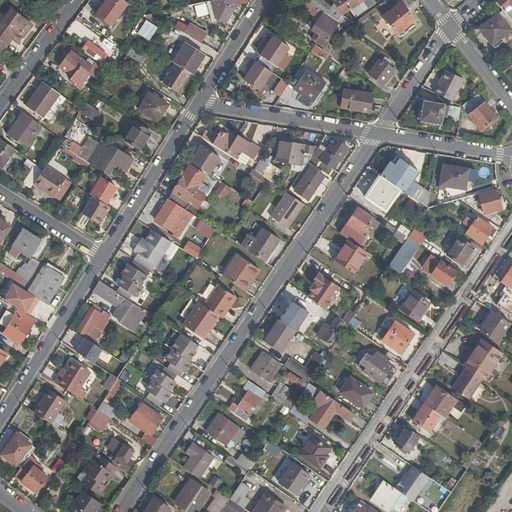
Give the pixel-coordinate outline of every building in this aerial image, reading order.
[(111,0),(107,0),(96,15),(112,26),(124,9),(111,0)] [(237,6),(234,0),(215,0),(212,1),(217,21),(228,20),(237,6)] [(314,17),(320,9),(306,0),(301,8),(314,17)] [(321,0),(306,0),(320,9),(324,12),(337,21),(341,16),(331,9),(332,8),(321,0)] [(355,0),(334,0),(343,14),(358,4),(355,0)] [(511,0),(499,0),(497,3),(504,12),(511,21),(511,0)] [(210,15),(212,22),(217,21),(212,1),(207,2),(210,15)] [(193,5),(196,18),(210,15),(207,2),(193,5)] [(401,3),(384,17),(398,34),(415,21),(401,3)] [(0,25),(0,43),(2,45),(6,48),(12,39),(18,43),(31,25),(12,10),(0,25)] [(328,40),(340,23),(337,21),(324,12),(311,31),(319,36),(315,42),(325,49),(330,41),(328,40)] [(494,45),(511,30),(511,21),(504,12),(481,30),(494,45)] [(340,23),(347,28),(350,22),(341,16),(337,21),(340,23)] [(155,25),(142,18),(133,31),(148,40),(152,34),(150,33),(155,25)] [(110,53),(115,43),(74,21),(69,30),(86,40),(80,49),(102,61),(108,51),(110,53)] [(223,45),(187,24),(183,30),(218,52),(223,45)] [(354,38),(346,32),(329,55),(331,56),(339,62),(354,38)] [(274,36),(270,34),(262,46),(266,49),(274,36)] [(266,49),(261,56),(277,67),(290,47),(274,36),(266,49)] [(185,44),(173,63),(193,74),(204,56),(185,44)] [(261,46),(256,53),(261,56),(266,49),(262,46),(261,46)] [(327,61),(331,56),(329,55),(316,46),(312,51),(327,61)] [(144,57),(131,49),(123,61),(136,69),(144,57)] [(71,53),(60,67),(73,77),(71,80),(81,87),(90,74),(96,78),(101,71),(93,65),(91,68),(71,53)] [(260,91),(273,73),(252,59),(247,66),(250,68),(252,70),(249,74),(244,81),(260,91)] [(379,59),(368,75),(383,85),(394,69),(379,59)] [(178,93),(190,74),(173,64),(170,68),(173,70),(164,84),(178,93)] [(60,67),(57,71),(71,80),(73,77),(60,67)] [(308,71),(295,89),(314,102),(327,84),(308,71)] [(445,71),(434,93),(452,102),(463,80),(445,71)] [(284,81),(277,91),(282,95),(289,85),(284,81)] [(43,118),(60,95),(43,83),(26,106),(43,118)] [(345,90),(341,108),(369,113),(373,95),(345,90)] [(149,94),(138,111),(157,123),(168,105),(149,94)] [(496,117),(478,94),(461,107),(480,130),(496,117)] [(424,102),(421,122),(441,125),(444,105),(424,102)] [(96,124),(102,114),(88,105),(82,114),(96,124)] [(26,149),(42,128),(25,115),(9,137),(26,149)] [(136,124),(125,141),(141,151),(152,133),(136,124)] [(208,130),(203,137),(238,159),(243,152),(251,158),(259,147),(253,142),(252,143),(240,134),(238,136),(231,131),(228,134),(223,130),(218,137),(208,130)] [(0,166),(2,168),(15,151),(0,140),(0,139),(0,166)] [(67,140),(62,147),(75,156),(78,157),(83,150),(67,140)] [(276,160),(305,166),(306,165),(308,162),(319,146),(314,145),(314,147),(279,142),(276,160)] [(328,149),(321,160),(330,167),(335,159),(339,162),(348,149),(339,143),(335,149),(331,146),(328,149)] [(328,149),(321,144),(319,146),(308,162),(316,167),(321,160),(328,149)] [(100,145),(89,164),(109,177),(116,167),(126,173),(134,160),(112,147),(109,151),(100,145)] [(192,162),(210,174),(221,157),(202,146),(198,152),(200,154),(198,157),(196,156),(192,162)] [(246,165),(251,158),(243,152),(238,159),(246,165)] [(73,160),(86,168),(89,164),(78,157),(75,156),(73,160)] [(271,181),(279,167),(263,157),(254,170),(268,179),(271,181)] [(394,165),(388,174),(408,187),(419,171),(399,158),(394,165)] [(24,183),(31,188),(33,184),(42,170),(28,160),(24,164),(33,170),(24,183)] [(388,174),(394,165),(391,162),(385,172),(388,174)] [(191,165),(169,199),(185,209),(186,209),(190,203),(189,202),(196,191),(202,183),(207,176),(191,165)] [(323,177),(306,165),(305,166),(292,185),(297,188),(295,191),(308,200),(323,177)] [(33,184),(53,197),(65,179),(45,166),(42,170),(33,184)] [(443,166),(440,185),(466,189),(469,170),(443,166)] [(254,170),(248,177),(263,187),(268,179),(254,170)] [(116,188),(101,179),(91,196),(92,196),(105,204),(116,188)] [(221,181),(212,194),(222,200),(230,188),(221,181)] [(207,186),(202,183),(196,191),(201,194),(207,186)] [(379,210),(385,202),(392,192),(379,183),(374,191),(371,189),(365,200),(379,210)] [(196,191),(189,202),(190,203),(197,208),(205,197),(201,194),(196,191)] [(497,191),(479,196),(485,214),(502,209),(497,191)] [(289,228),(305,205),(287,193),(271,216),(289,228)] [(111,208),(105,204),(92,196),(81,214),(98,224),(101,219),(103,220),(111,208)] [(241,206),(248,209),(251,201),(244,198),(241,206)] [(172,229),(185,209),(169,199),(156,219),(172,229)] [(385,202),(379,210),(383,212),(388,204),(385,202)] [(263,212),(269,216),(275,207),(269,203),(263,212)] [(358,208),(341,234),(350,240),(360,247),(367,236),(364,234),(370,226),(375,229),(379,222),(358,208)] [(477,218),(466,233),(482,245),(493,229),(477,218)] [(0,241),(9,227),(0,220),(0,241)] [(198,220),(193,230),(209,239),(214,229),(198,220)] [(263,229),(248,251),(265,263),(281,240),(263,229)] [(23,231),(14,246),(30,256),(39,242),(23,231)] [(139,255),(135,261),(152,271),(156,265),(158,267),(173,244),(153,231),(147,240),(144,245),(140,243),(134,252),(139,255)] [(394,237),(404,244),(408,237),(398,231),(394,237)] [(407,266),(421,246),(408,237),(404,244),(394,258),(407,266)] [(462,265),(466,268),(478,250),(474,248),(460,238),(448,255),(462,265)] [(353,273),(368,252),(360,247),(350,240),(336,262),(353,273)] [(202,251),(189,243),(184,251),(197,259),(202,251)] [(185,261),(191,265),(195,259),(188,255),(185,261)] [(254,278),(260,270),(238,255),(224,277),(244,291),(253,277),(254,278)] [(401,275),(407,266),(394,258),(388,267),(401,275)] [(20,268),(16,274),(28,281),(39,264),(30,259),(24,270),(20,268)] [(447,286),(457,271),(441,260),(432,275),(447,286)] [(120,287),(117,292),(135,303),(144,288),(142,286),(152,271),(135,261),(132,266),(129,263),(122,273),(125,275),(119,285),(120,287)] [(61,275),(63,273),(46,262),(26,294),(44,304),(60,278),(61,275)] [(0,273),(12,281),(16,274),(0,263),(0,273)] [(318,274),(312,283),(314,284),(316,285),(312,291),(308,297),(325,309),(340,289),(318,274)] [(61,275),(60,278),(44,304),(47,306),(65,277),(61,275)] [(244,291),(245,291),(254,278),(253,277),(244,291)] [(425,280),(419,288),(428,294),(434,286),(425,280)] [(93,291),(104,298),(109,290),(99,283),(93,291)] [(398,306),(411,289),(405,284),(392,301),(398,306)] [(224,319),(228,312),(225,310),(235,296),(218,285),(204,306),(219,316),(221,317),(224,319)] [(304,296),(288,285),(283,291),(299,302),(304,296)] [(119,308),(114,317),(120,321),(128,326),(140,309),(109,290),(104,298),(119,308)] [(511,293),(508,291),(498,306),(511,316),(511,293)] [(411,292),(400,308),(418,320),(429,304),(411,292)] [(225,310),(228,312),(237,298),(235,296),(225,310)] [(206,340),(211,333),(208,331),(219,316),(204,306),(200,303),(185,326),(206,340)] [(94,305),(91,308),(101,315),(104,311),(94,305)] [(91,308),(74,336),(84,342),(87,337),(101,315),(91,308)] [(36,321),(17,309),(5,329),(2,334),(6,336),(20,345),(36,321)] [(351,310),(343,322),(348,325),(356,314),(351,310)] [(101,315),(87,337),(94,341),(101,330),(102,331),(109,320),(112,316),(104,311),(101,315)] [(496,342),(509,323),(492,312),(480,331),(496,342)] [(208,331),(211,333),(221,317),(219,316),(208,331)] [(326,323),(317,336),(331,346),(345,326),(336,319),(331,326),(326,323)] [(281,353),(296,331),(279,320),(264,342),(281,353)] [(395,323),(383,341),(401,352),(413,335),(395,323)] [(196,351),(199,346),(182,335),(162,365),(166,368),(178,376),(180,378),(184,372),(187,374),(193,364),(191,362),(198,353),(196,351)] [(482,379),(501,352),(482,338),(462,366),(465,367),(481,378),(482,379)] [(269,382),(281,364),(263,352),(251,370),(269,382)] [(289,358),(284,366),(309,383),(325,359),(324,358),(319,355),(317,353),(306,369),(289,358)] [(375,355),(372,359),(365,354),(359,363),(366,367),(364,372),(381,384),(392,367),(375,355)] [(117,356),(107,372),(112,375),(118,379),(121,374),(128,363),(117,356)] [(61,377),(57,374),(53,381),(81,399),(85,392),(78,388),(89,372),(70,361),(64,370),(61,377)] [(467,398),(481,378),(465,367),(452,387),(467,398)] [(151,393),(147,399),(160,407),(163,402),(166,404),(173,394),(170,393),(177,383),(175,381),(178,376),(166,368),(163,372),(158,369),(151,380),(153,381),(146,390),(151,393)] [(286,379),(303,391),(308,385),(290,373),(286,379)] [(104,387),(110,391),(118,379),(112,375),(104,387)] [(350,378),(340,392),(363,408),(373,394),(350,378)] [(108,405),(124,383),(122,381),(118,379),(110,391),(98,410),(109,418),(111,419),(116,411),(108,405)] [(253,418),(269,395),(248,381),(243,389),(247,391),(237,406),(233,413),(246,421),(249,416),(253,418)] [(275,392),(287,400),(293,391),(281,383),(275,392)] [(314,401),(321,391),(309,383),(308,385),(303,391),(299,398),(304,401),(307,397),(314,401)] [(436,387),(425,404),(440,414),(445,418),(456,400),(436,387)] [(235,404),(245,391),(241,388),(232,401),(235,404)] [(48,390),(34,412),(50,423),(64,400),(48,390)] [(349,421),(354,414),(321,391),(314,401),(311,405),(317,409),(311,417),(310,419),(312,420),(323,428),(335,411),(349,421)] [(294,405),(287,400),(275,392),(271,397),(290,410),(294,405)] [(228,409),(233,413),(237,406),(233,403),(228,409)] [(146,432),(141,440),(152,447),(157,440),(151,436),(163,418),(142,404),(138,410),(135,407),(131,413),(135,415),(130,422),(146,432)] [(433,423),(440,414),(425,404),(413,420),(429,430),(433,423)] [(310,419),(311,417),(294,405),(290,410),(289,412),(309,425),(312,420),(310,419)] [(94,407),(86,419),(90,422),(98,410),(94,407)] [(90,422),(102,430),(109,418),(98,410),(90,422)] [(229,439),(238,427),(219,414),(206,433),(225,446),(229,439)] [(440,414),(433,423),(439,427),(445,418),(440,414)] [(284,421),(280,431),(287,434),(291,425),(284,421)] [(58,437),(63,430),(53,425),(48,431),(58,437)] [(409,451),(420,435),(406,425),(395,442),(409,451)] [(238,427),(229,439),(236,444),(245,432),(238,427)] [(251,436),(265,447),(269,441),(254,431),(251,436)] [(17,435),(1,455),(15,466),(31,446),(17,435)] [(327,455),(331,448),(312,435),(299,454),(320,469),(329,456),(327,455)] [(114,439),(107,450),(117,457),(124,446),(114,439)] [(184,454),(191,458),(197,447),(191,443),(184,454)] [(117,457),(114,462),(127,471),(133,462),(128,459),(133,452),(124,446),(117,457)] [(191,458),(184,468),(199,478),(213,458),(197,447),(191,458)] [(240,454),(236,460),(250,470),(254,463),(240,454)] [(37,461),(30,456),(14,476),(35,492),(47,477),(33,467),(37,461)] [(101,456),(98,459),(96,462),(91,459),(83,471),(88,474),(81,483),(98,495),(108,481),(105,480),(110,473),(112,474),(117,467),(101,456)] [(226,462),(246,476),(250,470),(236,460),(230,456),(226,462)] [(291,464),(279,482),(297,495),(309,476),(291,464)] [(412,500),(428,476),(412,465),(403,478),(401,477),(394,487),(401,492),(412,500)] [(209,482),(215,489),(222,483),(216,476),(209,482)] [(190,480),(175,503),(187,511),(197,511),(210,493),(190,480)] [(388,511),(401,492),(394,487),(384,481),(371,500),(388,511)] [(249,489),(241,483),(230,499),(243,508),(249,501),(244,497),(249,489)] [(69,511),(94,511),(100,503),(83,492),(69,511)] [(220,493),(210,507),(217,511),(220,511),(224,507),(230,499),(220,493)] [(264,494),(251,511),(285,511),(287,510),(264,494)] [(154,499),(144,511),(167,511),(170,509),(154,499)] [(230,511),(241,511),(244,509),(243,508),(230,499),(224,507),(230,511)] [(378,511),(370,506),(368,509),(359,503),(352,511),(378,511)]
